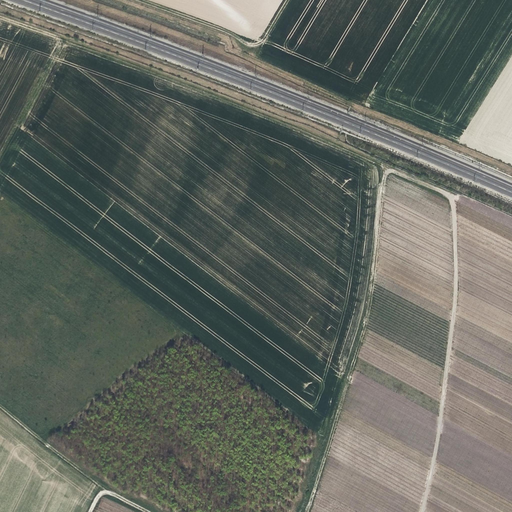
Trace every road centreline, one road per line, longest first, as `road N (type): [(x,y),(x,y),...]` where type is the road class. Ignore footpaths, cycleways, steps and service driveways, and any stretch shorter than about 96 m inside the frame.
road 1 (track): [(387,165),(0,17)]
road 2 (track): [(306,511),(372,301),(387,165)]
road 3 (track): [(448,192),(455,295),(421,511)]
road 4 (track): [(140,0),(250,40),(264,36),(286,0)]
road 5 (track): [(387,165),(511,217)]
road 6 (track): [(103,490),(0,406)]
road 7 (track): [(0,152),(64,40)]
